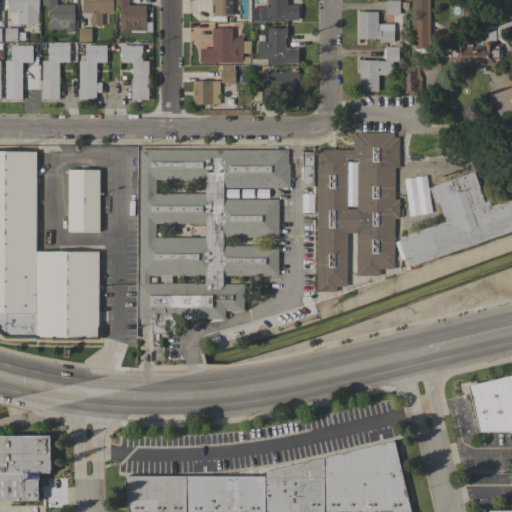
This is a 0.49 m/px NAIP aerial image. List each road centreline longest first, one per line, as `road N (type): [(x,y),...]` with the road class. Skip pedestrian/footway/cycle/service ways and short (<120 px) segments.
road 1 (residential): [(95,392),(90,511),(442,495),(433,466)]
road 2 (residential): [(196,395),(191,336),(273,310),(290,294),(297,272),(293,130)]
road 3 (residential): [(326,130),(0,129)]
road 4 (primary): [(137,395),(248,390),(405,353)]
road 5 (residential): [(170,0),(170,131)]
road 6 (residential): [(327,0),(326,130)]
